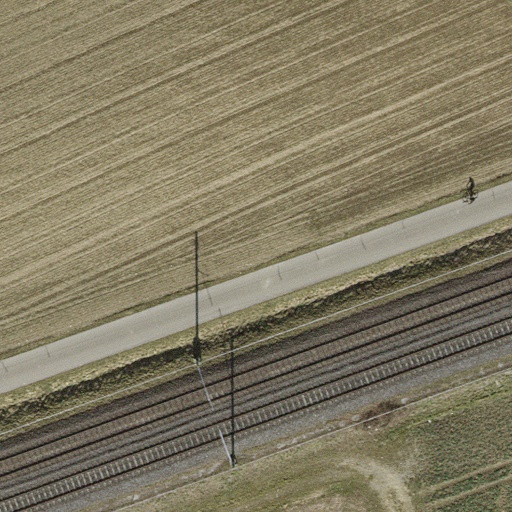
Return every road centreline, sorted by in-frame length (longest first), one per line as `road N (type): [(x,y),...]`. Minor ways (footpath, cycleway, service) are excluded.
road 1 (track): [(511,197),(0,378)]
road 2 (track): [(185,511),(388,435),(402,511)]
